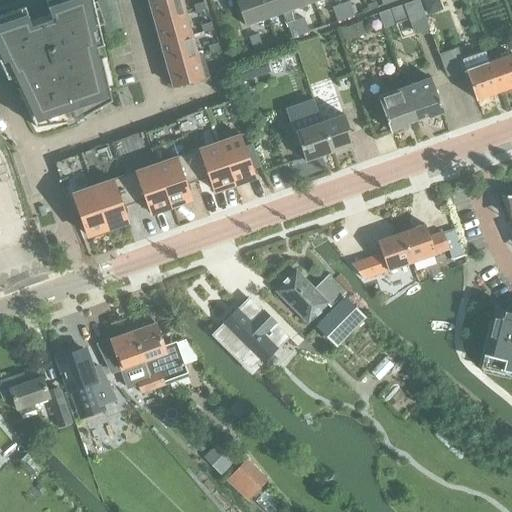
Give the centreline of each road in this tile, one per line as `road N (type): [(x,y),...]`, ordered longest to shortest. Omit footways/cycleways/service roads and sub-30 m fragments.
road 1 (tertiary): [(85,281),(463,147)]
road 2 (residential): [(85,281),(39,150)]
road 3 (residential): [(39,150),(158,109)]
road 4 (residential): [(511,259),(463,147)]
